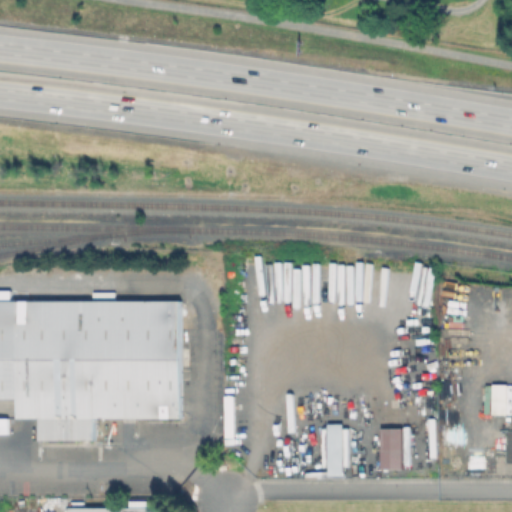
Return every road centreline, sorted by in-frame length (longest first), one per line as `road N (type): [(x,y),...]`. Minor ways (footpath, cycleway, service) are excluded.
road 1 (motorway): [(511,123),(0,46)]
road 2 (motorway): [(0,92),(511,167)]
